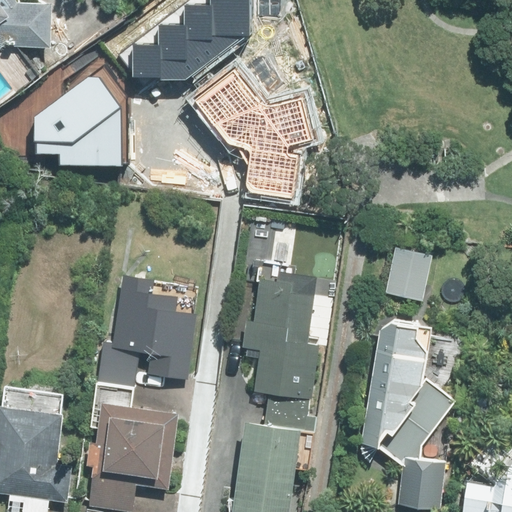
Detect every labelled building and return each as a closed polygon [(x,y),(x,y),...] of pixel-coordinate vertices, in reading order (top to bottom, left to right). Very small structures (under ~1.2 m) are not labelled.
[(56,44),(55,1),(23,1),(21,0),(0,0),(0,50),(8,45),(56,44)] [(132,40),(133,74),(188,74),(247,36),(247,0),(209,0),(209,5),(184,5),(184,24),(153,24),(153,40),(132,40)] [(236,72),(195,103),(227,144),(256,150),(249,186),(287,194),(295,155),(284,153),(286,145),(314,139),(305,95),(261,104),(236,72)] [(37,113),(36,152),(62,153),(61,162),(119,164),(120,105),(100,79),(88,78),(37,113)] [(426,300),(435,253),(408,247),(395,257),(388,292),(426,300)] [(263,357),(258,390),(313,397),(320,342),(313,342),(322,273),(263,265),(257,319),(251,318),(247,355),(263,357)] [(107,342),(101,378),(138,384),(143,349),(153,350),(149,373),(188,379),(199,311),(180,308),(182,294),(156,290),(158,277),(126,272),(115,344),(107,342)] [(406,463),(401,501),(442,507),(449,460),(423,457),(425,443),(460,399),(457,397),(467,329),(394,318),(392,328),(384,326),(367,442),(379,443),(406,463)] [(138,388),(102,382),(95,426),(103,427),(101,442),(94,441),(88,473),(96,474),(91,504),(134,511),(139,480),(175,485),(186,413),(135,405),(138,388)] [(70,391),(7,383),(0,436),(0,489),(12,491),(9,511),(50,511),(53,497),(71,499),(75,465),(61,463),(70,391)] [(296,511),(308,426),(249,418),(236,511),(296,511)] [(471,478),(466,511),(511,511),(511,465),(500,483),(471,478)]
